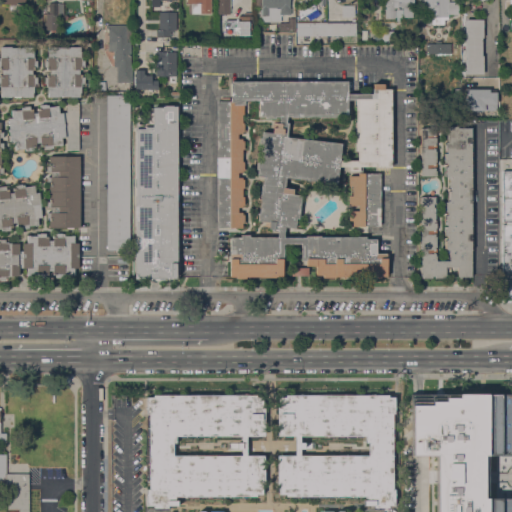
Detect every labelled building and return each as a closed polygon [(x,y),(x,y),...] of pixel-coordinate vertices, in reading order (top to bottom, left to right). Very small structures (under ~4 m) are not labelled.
[(211,0),(211,13),(200,13),(200,4),(187,3),(187,0),(211,0)] [(215,0),(215,14),(229,14),(228,0),(215,0)] [(261,21),(261,8),(255,8),(255,0),(290,0),(290,8),(291,8),(291,15),(281,14),(281,21),(261,21)] [(385,0),(414,0),(414,8),(413,8),(412,17),(403,17),(403,21),(396,21),(396,19),(385,18),(385,0)] [(423,0),(448,0),(448,2),(458,2),(458,14),(448,14),(448,20),(444,20),(444,25),(432,24),(432,19),(424,19),(424,17),(423,17),(423,0)] [(63,3),(63,14),(58,14),(57,31),(44,31),(45,21),(46,21),(46,13),(49,13),(49,3),(63,3)] [(176,30),(171,30),(171,36),(156,36),(156,30),(159,30),(159,12),(176,12),(176,30)] [(225,20),(236,20),(236,18),(238,18),(238,16),(249,16),(249,23),(252,23),(251,34),(249,34),(249,36),(239,35),(233,35),(233,33),(225,32),(225,20)] [(295,31),(278,30),(278,22),(289,23),(289,18),(295,18),(295,31)] [(465,19),(483,19),(483,38),(482,38),(481,55),(483,55),(483,74),(465,74),(465,19)] [(336,23),(336,22),(338,22),(338,23),(356,23),(356,35),(326,36),(326,23),(336,23)] [(326,36),(296,36),(296,23),(326,23),(326,36)] [(130,65),(132,65),(132,83),(116,82),(117,67),(113,67),(113,51),(108,51),(108,28),(106,28),(106,25),(129,25),(129,28),(126,28),(126,42),(131,42),(130,65)] [(381,31),(394,31),(394,42),(381,42),(381,31)] [(446,43),(445,53),(431,53),(431,43),(446,43)] [(80,47),(80,51),(81,51),(81,57),(82,57),(82,60),(84,60),(84,67),(82,67),(82,70),(79,70),(79,74),(82,74),(82,77),(84,77),(84,82),(86,83),(86,86),(81,86),(81,93),(80,93),(80,98),(69,97),(69,96),(59,96),(59,97),(48,97),(48,92),(47,92),(48,86),(47,86),(47,83),(44,83),(44,77),(46,77),(46,74),(49,75),(49,70),(46,70),(46,67),(44,67),(44,60),(47,60),(47,57),(47,51),(48,51),(48,46),(59,46),(59,47),(70,48),(70,46),(80,47)] [(22,97),(22,96),(12,96),(11,97),(1,97),(1,92),(0,92),(0,74),(2,74),(2,70),(0,70),(0,51),(1,47),(11,47),(22,47),(33,47),(33,51),(34,51),(34,57),(34,60),(37,60),(37,67),(34,67),(34,70),(32,70),(32,74),(34,74),(34,77),(37,77),(37,83),(33,83),(33,97),(22,97)] [(176,76),(156,76),(156,51),(165,51),(165,48),(170,48),(170,52),(176,52),(176,76)] [(134,89),(135,70),(144,70),(144,75),(152,75),(152,77),(155,77),(155,80),(158,80),(158,89),(134,89)] [(356,105),(355,105),(355,94),(373,94),(373,84),(384,84),(384,89),(391,90),(391,167),(377,167),(362,167),(362,174),(380,174),(380,226),(352,226),(352,221),(349,221),(349,211),(358,211),(358,206),(348,206),(348,196),(352,196),(352,186),(348,186),(348,176),(358,176),(358,171),(348,171),(348,167),(339,167),(337,184),(286,178),(284,188),(293,189),(293,195),(301,196),(298,219),(296,219),(295,229),(284,228),(283,237),(305,237),(305,236),(320,236),(320,237),(357,237),(357,236),(365,236),(365,239),(376,239),(376,253),(387,253),(387,277),(380,277),(380,278),(371,278),(371,277),(349,277),(341,277),(335,277),(335,278),(322,278),(322,275),(315,275),(315,266),(306,266),(306,260),(300,260),(300,244),(283,244),(283,259),(282,259),(282,277),(245,277),(245,279),(237,279),(237,277),(230,277),(230,237),(240,237),(240,235),(249,235),(249,237),(277,237),(278,231),(268,229),(269,222),(258,221),(263,177),(257,176),(260,147),(258,147),(259,138),(261,138),(262,131),(272,133),(273,127),(276,128),(276,123),(279,123),(279,117),(275,117),(275,119),(265,118),(265,117),(259,117),(258,100),(244,100),(244,131),(242,131),(242,133),(237,134),(237,139),(242,139),(242,141),(244,141),(244,149),(242,149),(242,162),(244,162),(244,171),(242,171),(242,172),(237,173),(237,178),(243,178),(243,180),(244,205),(242,205),(242,207),(238,207),(238,213),(242,213),(242,215),(244,215),(244,223),(242,223),(242,228),(216,227),(216,101),(230,101),(230,81),(348,81),(348,117),(321,117),(286,117),(286,135),(304,140),(341,143),(340,160),(348,161),(348,160),(357,160),(357,151),(356,151),(355,130),(356,105)] [(495,89),(464,89),(464,111),(495,111),(495,89)] [(107,95),(130,95),(130,250),(107,250),(107,95)] [(79,150),(66,150),(66,137),(61,137),(62,145),(52,146),(53,148),(44,149),(43,147),(41,147),(40,142),(36,143),(36,148),(34,148),(34,150),(26,151),(25,149),(15,150),(14,142),(11,143),(8,118),(12,118),(11,110),(15,109),(15,110),(21,109),(21,107),(30,106),(30,109),(33,109),(33,113),(38,112),(37,108),(40,108),(39,105),(48,104),(48,106),(58,105),(59,113),(67,112),(66,103),(79,102),(79,150)] [(177,263),(176,263),(176,277),(174,279),(172,279),(171,278),(170,278),(164,278),(164,280),(157,280),(157,279),(151,279),(151,280),(145,280),(145,279),(135,279),(134,129),(144,128),(144,127),(146,127),(146,107),(162,107),(162,106),(164,106),(164,105),(173,105),(173,106),(177,106),(177,263)] [(436,171),(436,176),(420,176),(421,128),(430,128),(430,126),(436,126),(436,171)] [(458,126),(458,128),(471,128),(471,277),(457,277),(457,267),(445,267),(445,276),(444,276),(444,278),(434,278),(434,276),(432,276),(432,278),(422,278),(422,276),(421,276),(421,196),(436,196),(436,261),(449,261),(449,250),(447,250),(447,249),(445,249),(445,240),(447,240),(447,236),(445,236),(445,226),(447,226),(447,225),(445,225),(445,215),(447,215),(447,211),(445,211),(445,202),(447,202),(447,201),(449,201),(449,197),(447,197),(447,191),(451,191),(451,187),(449,187),(447,187),(447,178),(447,176),(445,176),(445,167),(447,167),(447,162),(445,162),(445,153),(447,153),(447,152),(445,152),(445,142),(447,142),(447,128),(448,128),(448,126),(458,126)] [(80,227),(49,227),(49,218),(47,218),(47,212),(51,212),(51,207),(47,207),(47,201),(49,201),(49,182),(46,182),(46,177),(51,177),(51,172),(46,172),(46,166),(49,166),(49,156),(80,156),(80,227)] [(502,171),(511,171),(511,299),(502,299),(502,171)] [(0,186),(6,186),(6,188),(9,188),(9,193),(13,192),(13,188),(16,188),(15,185),(24,184),(24,186),(34,185),(35,193),(39,192),(41,217),(37,218),(38,225),(28,226),(29,229),(19,229),(19,227),(17,228),(17,222),(12,223),(12,228),(10,228),(10,230),(1,231),(1,229),(0,229),(0,186)] [(0,239),(5,239),(5,242),(8,242),(8,243),(19,243),(19,249),(23,249),(23,243),(27,243),(27,235),(37,235),(37,233),(45,233),(45,236),(48,236),(48,240),(53,240),(53,236),(55,236),(55,233),(65,233),(65,236),(74,236),(74,243),(78,243),(78,268),(74,268),(74,275),(64,275),(64,277),(55,277),(55,275),(53,275),(53,270),(48,270),(48,275),(46,275),(46,278),(37,278),(37,275),(27,275),(27,268),(23,268),(23,266),(19,266),(19,276),(8,276),(8,277),(5,277),(5,280),(0,280),(0,239)] [(291,276),(291,268),(308,268),(308,276),(291,276)] [(154,509),(154,508),(154,506),(147,506),(147,489),(149,489),(149,481),(148,481),(148,467),(149,467),(149,463),(148,463),(148,448),(149,448),(149,445),(147,445),(147,430),(149,430),(149,426),(147,426),(147,420),(149,420),(149,414),(147,414),(147,397),(153,397),(153,395),(161,395),(161,394),(175,394),(175,395),(190,395),(190,394),(219,394),(219,395),(235,395),(235,394),(249,394),(249,395),(256,395),(256,397),(262,397),(262,405),(264,405),(264,436),(258,436),(258,437),(251,437),(251,436),(246,436),(246,456),(250,456),(250,454),(257,454),(257,456),(264,456),(264,479),(262,479),(262,494),(256,494),(256,496),(248,496),(248,498),(234,498),(234,496),(231,496),(231,498),(216,497),(216,496),(213,496),(213,498),(198,498),(198,496),(194,496),(194,498),(180,498),(180,496),(176,496),(176,505),(168,505),(168,509),(154,509)] [(374,506),(364,506),(364,498),(348,498),(348,496),(345,496),(345,498),(330,498),(330,496),(326,496),(326,498),(311,498),(311,496),(308,496),(308,498),(293,498),(293,496),(285,496),(285,495),(279,495),(279,486),(277,486),(277,456),(284,456),(284,454),(291,454),(291,455),(295,455),(295,436),(291,436),(291,437),(284,437),(284,436),(277,436),(277,406),(279,406),(279,397),(285,397),(285,395),(292,395),(292,394),(307,394),(307,395),(323,395),(323,394),(351,394),(351,395),(368,395),(368,394),(381,394),(381,395),(388,395),(388,397),(394,397),(395,414),(392,414),(392,421),(394,420),(394,426),(392,426),(392,430),(394,430),(394,445),(392,445),(392,448),(394,448),(394,463),(392,463),(392,466),(394,466),(394,480),(392,480),(392,489),(394,489),(394,506),(388,506),(388,509),(374,509),(374,506)] [(511,394),(511,455),(481,456),(482,499),(511,498),(511,511),(436,511),(436,456),(412,456),(411,395),(511,394)] [(0,511),(0,433),(6,433),(6,442),(0,442),(0,454),(6,454),(6,473),(29,473),(29,511),(0,511)]
